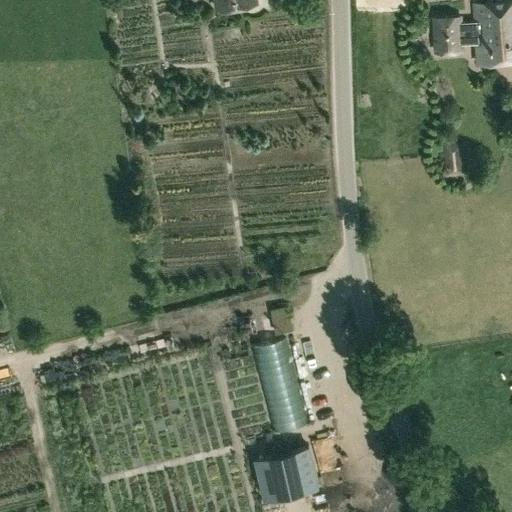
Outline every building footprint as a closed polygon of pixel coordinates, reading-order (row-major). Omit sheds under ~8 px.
[(256,1),(255,0),(215,0),(217,8),(256,1)] [(511,60),(511,0),(473,3),(475,20),(476,36),(475,36),(477,63),(511,60)] [(435,51),(461,49),(461,37),(475,36),(476,36),(475,20),(459,22),(459,15),(433,17),(435,51)] [(511,98),(511,83),(500,87),(504,101),(511,98)] [(442,145),(442,166),(456,166),(456,145),(442,145)] [(272,309),(276,332),(288,330),(284,307),(272,309)] [(147,348),(175,340),(171,329),(144,336),(147,348)] [(282,333),(253,337),(265,424),(294,420),(282,333)] [(63,357),(65,368),(82,364),(79,353),(63,357)] [(306,451),(253,464),(263,503),(316,489),(306,451)]
